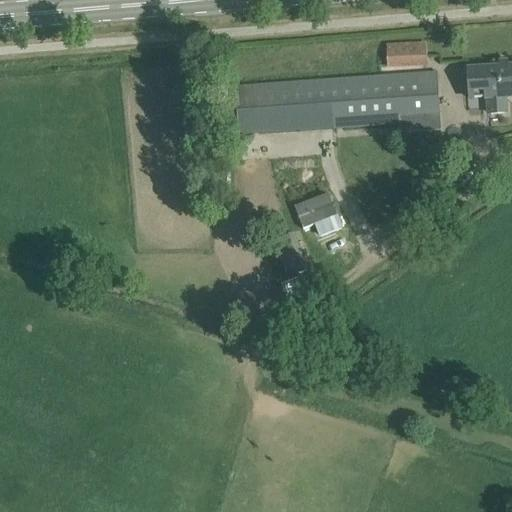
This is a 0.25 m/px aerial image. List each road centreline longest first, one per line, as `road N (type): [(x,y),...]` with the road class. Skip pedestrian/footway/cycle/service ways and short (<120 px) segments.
road 1 (track): [(511,156),(284,322),(260,344),(255,365),(511,453)]
road 2 (tertiary): [(0,18),(213,0)]
